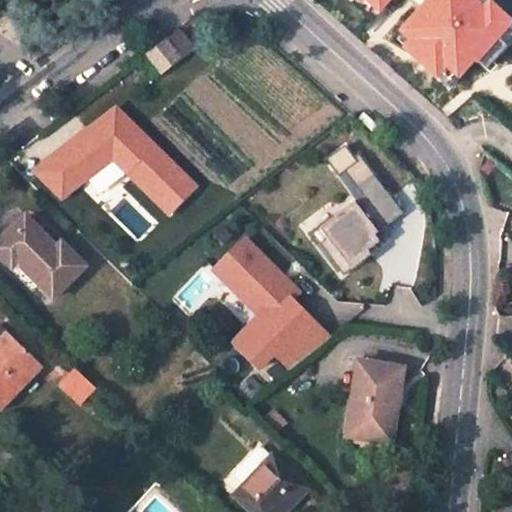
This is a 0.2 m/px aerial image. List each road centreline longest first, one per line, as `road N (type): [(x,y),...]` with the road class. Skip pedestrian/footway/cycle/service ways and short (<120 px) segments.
road 1 (tertiary): [(451,511),(472,294),(461,207),(432,145),(277,0)]
road 2 (unclassified): [(0,117),(158,0)]
